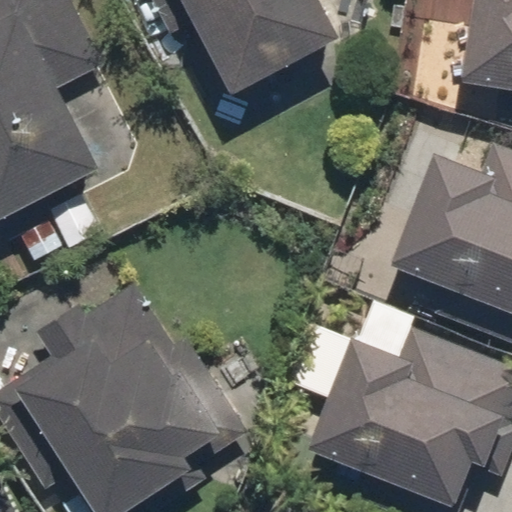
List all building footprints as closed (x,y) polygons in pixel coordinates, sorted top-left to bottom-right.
[(0,0),(0,220),(93,173),(52,93),(101,68),(65,0),(0,0)] [(168,0),(221,100),(330,44),(307,0),(168,0)] [(511,122),(511,0),(464,0),(451,85),(511,95),(511,109),(510,122),(511,122)] [(511,153),(488,145),(477,175),(425,156),(382,273),(437,293),(428,318),(511,348),(511,153)] [(44,354),(0,383),(0,430),(41,492),(58,481),(79,511),(124,511),(248,430),(185,337),(175,344),(132,280),(83,312),(77,302),(30,334),(44,354)] [(509,426),(511,418),(511,366),(408,328),(412,318),(367,301),(352,340),(305,323),(282,383),(319,397),(297,455),(355,477),(346,500),(376,511),(461,511),(496,422),(509,426)] [(0,511),(10,511),(0,490),(0,511)]
